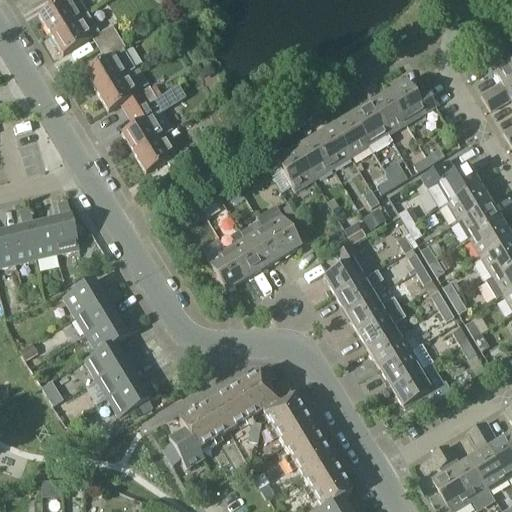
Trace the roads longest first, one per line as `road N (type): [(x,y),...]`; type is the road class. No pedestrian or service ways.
road 1 (residential): [(377,471),(308,361),(195,335),(86,174)]
road 2 (residential): [(511,178),(442,63),(456,0)]
road 3 (residential): [(86,174),(0,30)]
road 4 (residential): [(377,471),(511,393)]
